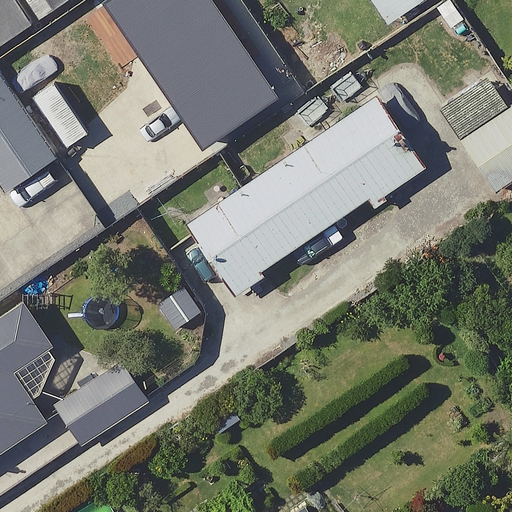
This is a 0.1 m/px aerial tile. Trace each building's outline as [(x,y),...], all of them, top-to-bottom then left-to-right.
[(0,0),(0,58),(42,30),(21,0),(0,0)] [(256,65),(211,0),(131,0),(121,7),(116,0),(103,0),(90,10),(125,61),(147,46),(217,149),(283,105),(256,65)] [(439,0),(378,0),(398,29),(439,0)] [(440,114),(444,111),(402,51),(365,77),(382,103),(198,229),(244,296),(380,202),(384,208),(465,152),(440,114)] [(511,193),(511,94),(501,77),(449,112),(506,198),(511,193)] [(60,162),(6,82),(0,85),(0,172),(14,193),(60,162)] [(60,349),(28,302),(0,321),(0,462),(54,426),(20,377),(60,349)] [(151,401),(126,363),(59,406),(84,444),(151,401)]
